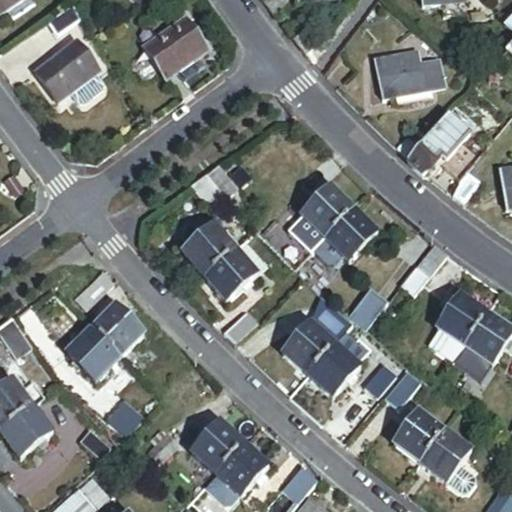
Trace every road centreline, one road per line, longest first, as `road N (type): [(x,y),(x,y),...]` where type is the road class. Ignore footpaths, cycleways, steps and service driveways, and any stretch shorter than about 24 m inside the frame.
road 1 (residential): [(81,212),(323,456),(396,511)]
road 2 (residential): [(511,280),(390,186),(274,60)]
road 3 (residential): [(81,212),(274,60)]
road 4 (residential): [(0,109),(81,212)]
